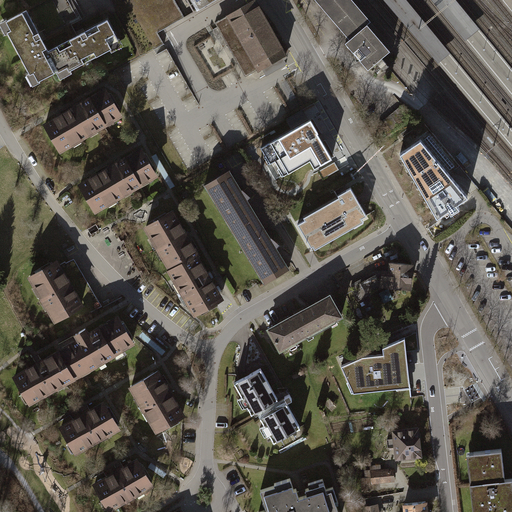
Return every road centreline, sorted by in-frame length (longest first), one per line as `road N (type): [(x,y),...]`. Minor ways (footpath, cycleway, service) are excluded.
road 1 (residential): [(0,122),(82,244),(211,359)]
road 2 (residential): [(274,0),(406,225)]
road 3 (residential): [(406,225),(238,321),(211,359)]
road 4 (residential): [(455,309),(427,335),(447,511)]
road 5 (residential): [(211,359),(204,481)]
